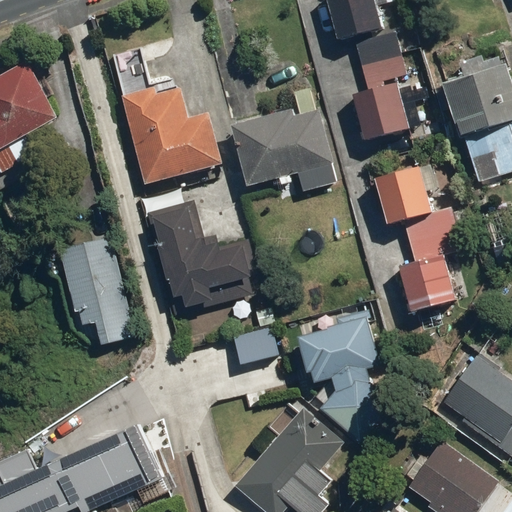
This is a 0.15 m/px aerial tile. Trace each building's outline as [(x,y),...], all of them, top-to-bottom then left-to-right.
[(385,0),(338,0),(348,40),(358,37),(371,89),(361,91),(372,134),(424,121),(401,27),(393,29),(385,0)] [(474,72),(455,76),(480,176),(511,168),(511,62),(506,64),(504,56),(494,59),(492,50),(470,55),(474,72)] [(0,154),(10,171),(41,151),(31,136),(70,111),(32,51),(0,71),(0,154)] [(188,79),(130,91),(153,178),(177,172),(180,184),(203,177),(201,170),(231,162),(217,108),(197,114),(188,79)] [(300,106),(239,120),(255,183),(308,170),(313,190),(345,182),(326,105),(301,111),(300,106)] [(396,218),(410,214),(421,256),(407,259),(419,306),(463,295),(452,253),(470,248),(459,206),(442,211),(436,188),(448,185),(442,160),(385,175),(396,218)] [(204,198),(154,213),(171,278),(178,276),(182,292),(191,290),(195,304),(223,297),(220,286),(260,275),(250,236),(232,241),(229,232),(214,236),(204,198)] [(121,232),(67,243),(76,291),(81,290),(85,310),(88,309),(91,323),(104,321),(108,342),(141,336),(121,232)] [(344,324),(307,333),(320,377),(340,371),(344,387),(332,403),(367,437),(396,404),(380,380),(377,365),(385,361),(374,306),(341,316),(344,324)] [(276,324),(242,332),(249,361),(283,353),(276,324)] [(472,416),(468,421),(511,451),(511,375),(481,354),(449,400),(472,416)] [(274,511),(288,511),(350,441),(353,437),(314,403),(308,411),(295,399),(274,424),(286,434),(243,484),(274,511)] [(0,464),(0,471),(5,483),(0,485),(0,511),(90,511),(90,510),(177,471),(153,418),(41,467),(34,450),(0,464)] [(511,511),(511,486),(448,440),(434,459),(426,452),(411,472),(420,478),(415,484),(437,500),(433,505),(443,511),(511,511)]
